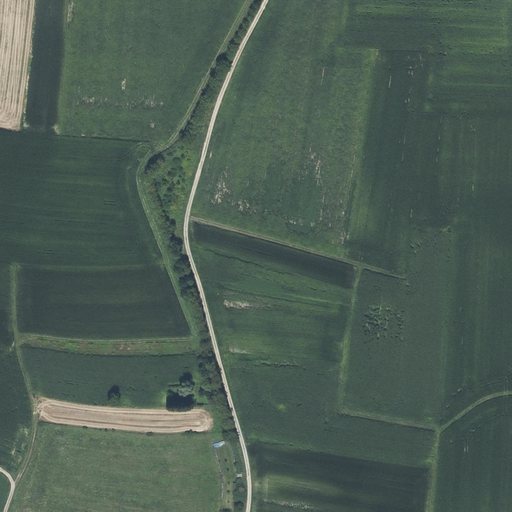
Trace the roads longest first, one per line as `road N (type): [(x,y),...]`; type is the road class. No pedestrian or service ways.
road 1 (track): [(247,511),(243,437),(185,226),(225,81),(266,0)]
road 2 (track): [(13,485),(35,413),(19,356),(16,270)]
